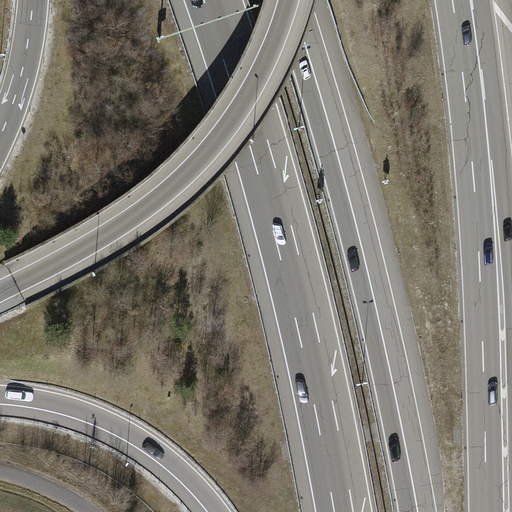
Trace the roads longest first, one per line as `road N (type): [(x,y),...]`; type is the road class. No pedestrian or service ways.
road 1 (motorway): [(212,0),(308,330),(341,511)]
road 2 (motorway): [(409,511),(342,200),(283,0)]
road 3 (motorway): [(487,511),(481,302),(455,13)]
road 4 (motorway): [(0,291),(120,225),(200,160),(257,80),(290,0)]
road 5 (motorway): [(511,422),(504,289),(455,13)]
road 6 (motorway): [(0,396),(52,403),(117,427),(160,454),(217,511)]
road 7 (motorway): [(33,0),(21,78),(0,137)]
